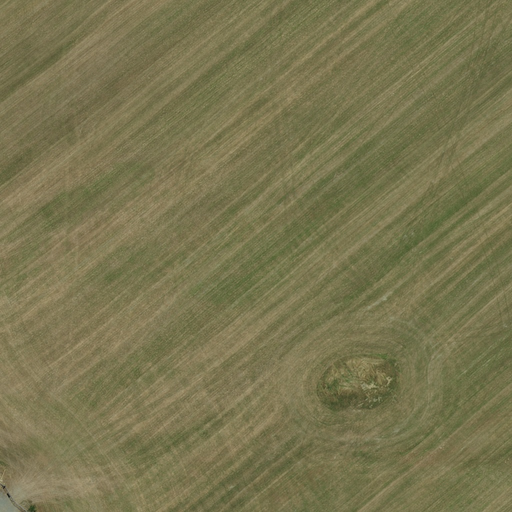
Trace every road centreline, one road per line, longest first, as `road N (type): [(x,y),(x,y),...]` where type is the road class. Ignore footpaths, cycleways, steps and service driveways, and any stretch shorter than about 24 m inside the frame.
road 1 (residential): [(41,478),(362,211)]
road 2 (residential): [(362,211),(183,0)]
road 3 (residential): [(362,211),(511,86)]
